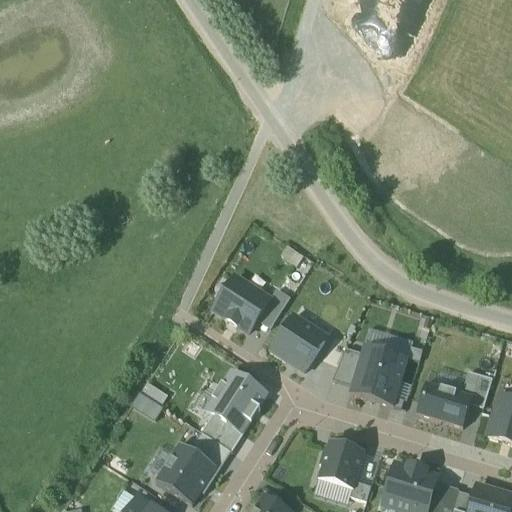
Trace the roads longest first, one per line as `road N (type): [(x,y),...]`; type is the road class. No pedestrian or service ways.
road 1 (residential): [(511,325),(416,292),(373,264),(186,0)]
road 2 (residential): [(292,406),(511,470)]
road 3 (residential): [(227,511),(292,406)]
